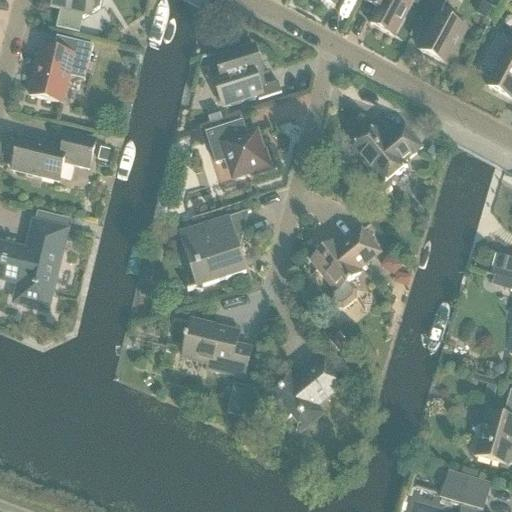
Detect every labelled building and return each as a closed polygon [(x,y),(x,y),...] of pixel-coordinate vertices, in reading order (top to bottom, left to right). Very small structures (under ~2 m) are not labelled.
[(53,0),(52,8),(61,10),(57,29),(66,31),(71,12),(80,14),(83,19),(99,9),(101,0),(53,0)] [(370,25),(394,38),(413,3),(407,0),(377,0),(382,3),(370,25)] [(433,27),(419,51),(447,67),(467,31),(439,16),(446,3),(440,0),(431,0),(420,20),(433,27)] [(31,97),(63,105),(72,68),(87,72),(93,46),(57,38),(57,39),(58,39),(55,52),(42,48),(31,97)] [(496,74),(488,88),(511,101),(511,100),(511,51),(510,50),(511,47),(497,39),(482,66),(496,74)] [(258,98),(259,101),(282,94),(278,83),(260,88),(256,77),(263,75),(254,48),(216,60),(224,87),(217,90),(223,109),(258,98)] [(211,125),(222,121),(219,110),(207,114),(211,125)] [(254,176),(271,170),(266,153),(263,153),(257,134),(249,137),(244,135),(240,123),(206,134),(216,165),(228,161),(234,180),(253,173),(254,176)] [(390,181),(407,167),(405,164),(422,149),(405,128),(387,142),(377,130),(372,135),(365,135),(361,139),(358,145),(353,150),(376,180),(374,181),(374,186),(379,193),(384,193),(391,188),(391,183),(390,181)] [(64,150),(21,140),(13,172),(59,183),(64,164),(89,170),(96,141),(67,134),(64,150)] [(193,290),(202,292),(203,287),(246,273),(246,272),(229,220),(233,219),(232,217),(180,235),(181,236),(187,253),(191,252),(198,269),(193,290)] [(0,279),(17,284),(12,303),(44,311),(51,307),(54,291),(52,291),(67,232),(35,224),(30,244),(33,249),(26,253),(25,252),(0,245),(0,279)] [(336,243),(312,262),(337,293),(333,296),(332,304),(338,311),(346,311),(357,302),(358,294),(351,285),(362,275),(358,271),(379,254),(361,232),(341,249),(336,243)] [(511,260),(496,256),(492,269),(511,274),(511,260)] [(390,258),(382,268),(391,274),(398,274),(403,267),(390,258)] [(213,325),(192,321),(183,359),(184,359),(185,358),(209,364),(208,371),(245,380),(252,349),(237,346),(239,335),(238,335),(238,336),(212,330),(213,325)] [(310,426),(323,415),(315,406),(345,382),(325,358),(293,385),(286,376),(289,374),(288,373),(263,394),(279,412),(276,415),(292,435),(307,422),(310,426)] [(494,365),(492,370),(495,375),(500,376),(505,374),(507,368),(504,364),(499,362),(494,365)] [(499,382),(474,375),(472,383),(487,388),(485,396),(494,398),(499,382)] [(235,386),(228,415),(243,419),(250,390),(235,386)] [(511,406),(508,406),(504,417),(488,413),(488,414),(489,414),(485,426),(483,426),(474,432),(479,441),(481,442),(476,458),(475,457),(475,458),(508,468),(508,467),(511,464),(511,449),(511,450),(511,448),(511,406)] [(460,511),(483,511),(487,499),(491,487),(450,476),(443,503),(452,505),(461,508),(460,511)]
